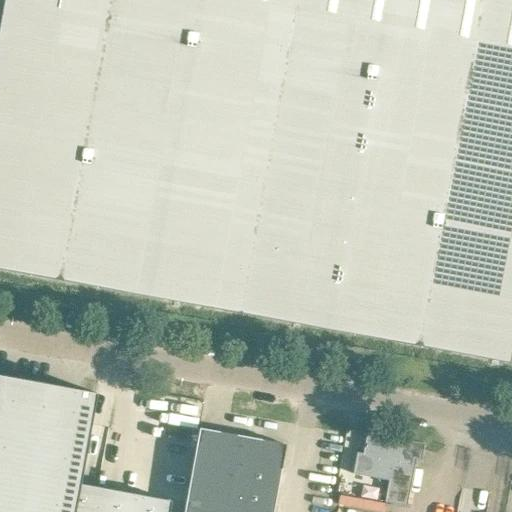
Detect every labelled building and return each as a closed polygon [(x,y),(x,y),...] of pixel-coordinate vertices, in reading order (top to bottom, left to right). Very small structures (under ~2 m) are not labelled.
[(511,0),(0,0),(0,5),(0,269),(507,362),(511,362),(511,336),(511,335),(511,0)] [(71,511),(93,393),(93,392),(0,374),(0,511),(71,511)] [(198,428),(185,497),(229,505),(241,436),(198,428)] [(421,461),(424,443),(396,438),(395,442),(387,441),(387,437),(366,433),(362,453),(356,452),(352,474),(388,480),(384,502),(406,506),(415,460),(421,461)] [(272,511),(285,444),(241,436),(229,505),(265,511),(272,511)] [(77,483),(71,511),(167,511),(170,501),(77,483)] [(265,511),(229,505),(185,497),(182,511),(265,511)]
